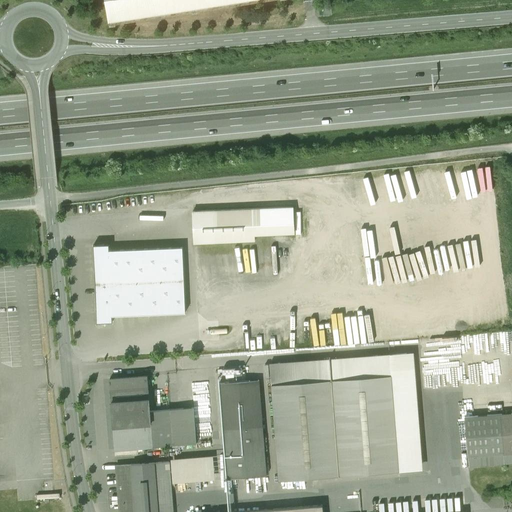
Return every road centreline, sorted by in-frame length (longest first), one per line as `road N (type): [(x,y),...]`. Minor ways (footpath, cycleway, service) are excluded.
road 1 (motorway): [(0,148),(511,97)]
road 2 (motorway): [(511,67),(0,115)]
road 3 (unclassified): [(39,95),(65,404),(88,511)]
road 4 (unclassified): [(124,46),(511,16)]
road 5 (unknown): [(52,231),(74,228),(93,368)]
